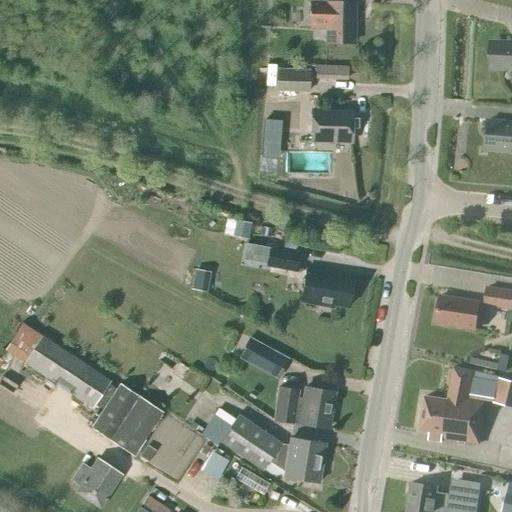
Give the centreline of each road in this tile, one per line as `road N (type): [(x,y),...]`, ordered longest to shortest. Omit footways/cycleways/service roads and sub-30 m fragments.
road 1 (track): [(405,239),(246,206),(124,163),(0,137)]
road 2 (tertiary): [(361,511),(359,484),(399,266),(419,202)]
road 3 (tertiary): [(419,202),(429,0)]
road 4 (residential): [(202,511),(45,408)]
